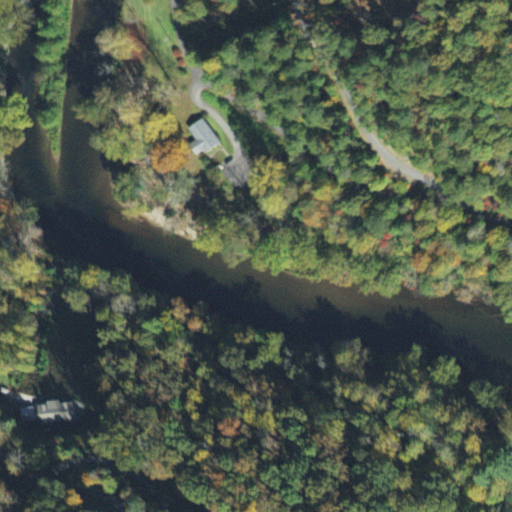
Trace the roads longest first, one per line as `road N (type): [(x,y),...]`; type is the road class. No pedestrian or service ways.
road 1 (residential): [(511,225),(448,202),(347,182),(197,77)]
road 2 (residential): [(166,511),(103,459),(29,474),(0,451)]
